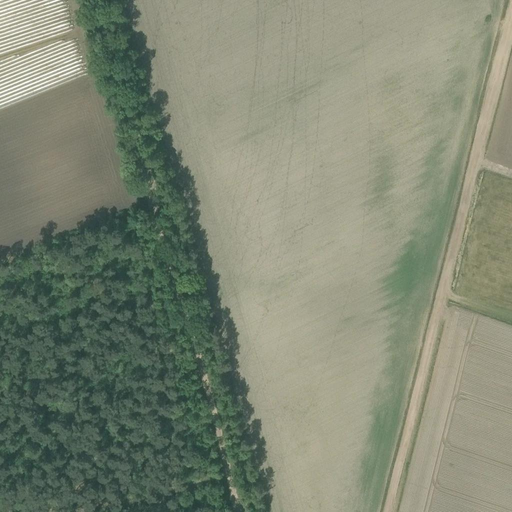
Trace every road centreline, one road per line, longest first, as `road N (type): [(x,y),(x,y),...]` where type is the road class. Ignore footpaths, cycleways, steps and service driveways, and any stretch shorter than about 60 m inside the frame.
road 1 (track): [(242,511),(96,0)]
road 2 (track): [(511,13),(392,511)]
